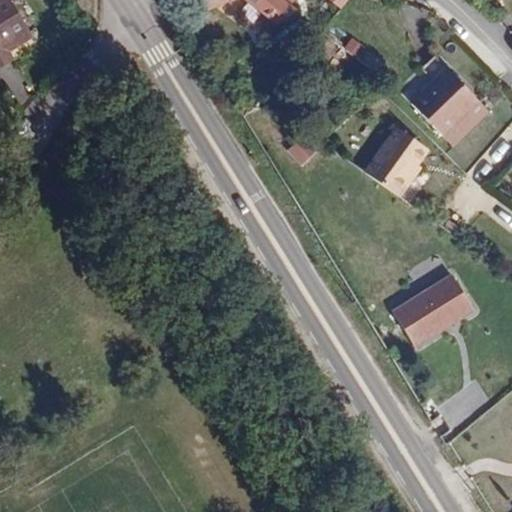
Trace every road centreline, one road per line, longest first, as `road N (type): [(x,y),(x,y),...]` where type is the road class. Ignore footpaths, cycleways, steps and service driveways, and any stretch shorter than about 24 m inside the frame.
road 1 (secondary): [(130,11),(442,511)]
road 2 (residential): [(0,181),(130,11)]
